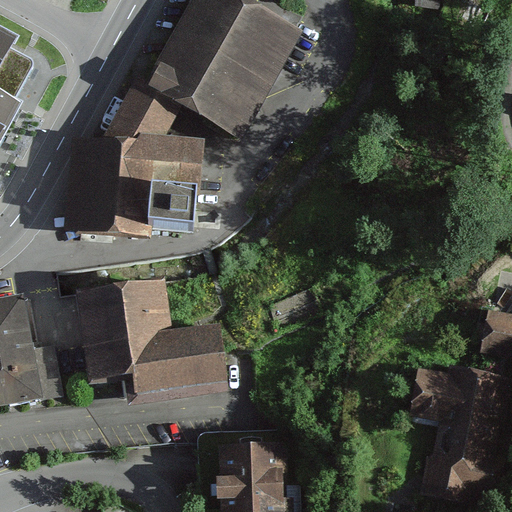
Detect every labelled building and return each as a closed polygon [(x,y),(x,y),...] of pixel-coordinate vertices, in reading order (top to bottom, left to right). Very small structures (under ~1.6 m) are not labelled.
[(306,36),(237,0),(207,0),(157,93),(249,142),(306,36)] [(0,133),(45,44),(0,21),(0,133)] [(110,155),(83,153),(77,241),(153,247),(153,240),(198,243),(204,161),(169,159),(189,124),(142,97),(110,155)] [(207,282),(80,299),(93,393),(141,387),(143,406),(231,394),(223,335),(177,342),(174,316),(211,311),(207,282)] [(28,308),(0,312),(0,413),(45,405),(28,308)] [(511,316),(494,313),(485,355),(511,360),(511,316)] [(456,385),(425,379),(416,421),(439,426),(426,495),(496,509),(506,461),(490,458),(505,384),(458,374),(456,385)] [(283,511),(282,454),(228,456),(230,511),(283,511)]
